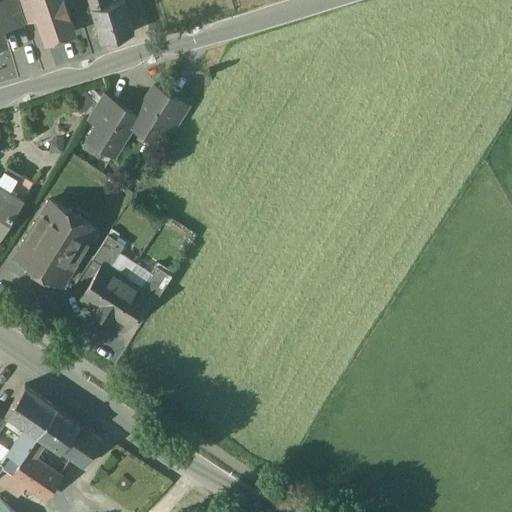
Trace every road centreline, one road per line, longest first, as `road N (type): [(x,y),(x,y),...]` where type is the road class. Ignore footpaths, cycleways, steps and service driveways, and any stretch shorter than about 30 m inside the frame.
road 1 (unclassified): [(0,101),(331,0)]
road 2 (tertiary): [(258,511),(0,338)]
